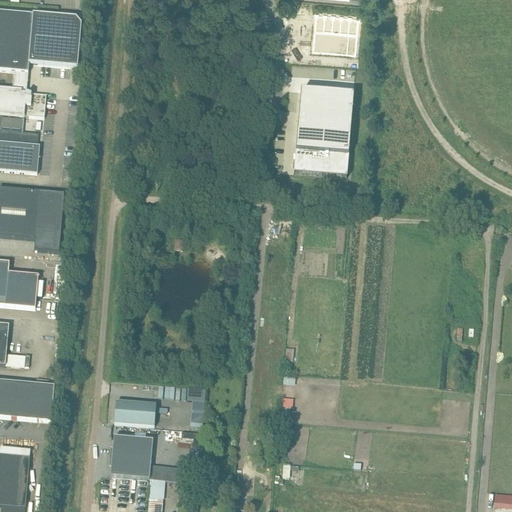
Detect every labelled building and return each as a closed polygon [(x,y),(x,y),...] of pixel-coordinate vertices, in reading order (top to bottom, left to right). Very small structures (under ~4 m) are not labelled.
[(0,115),(2,116),(44,120),(46,97),(32,96),(26,95),(29,65),(78,70),(81,31),(82,20),(76,20),(33,16),(0,13),(0,115)] [(314,16),(311,53),(354,56),(357,20),(314,16)] [(301,93),(293,175),(346,180),(353,97),(301,93)] [(0,172),(37,176),(40,148),(37,147),(38,136),(21,134),(1,132),(1,127),(2,116),(0,115),(0,172)] [(0,239),(36,242),(35,252),(58,254),(63,196),(0,190),(0,239)] [(175,240),(174,250),(183,251),(184,241),(175,240)] [(0,307),(6,308),(9,275),(10,265),(0,264),(0,307)] [(9,275),(6,308),(34,311),(35,300),(36,294),(38,278),(9,275)] [(0,368),(6,369),(24,371),(24,368),(29,369),(30,357),(25,357),(25,359),(6,357),(8,327),(0,326),(0,368)] [(0,419),(51,424),(54,388),(0,383),(0,419)] [(116,403),(114,426),(154,429),(156,407),(116,403)] [(114,438),(111,478),(150,481),(165,483),(197,486),(198,473),(151,468),(153,442),(114,438)] [(0,507),(2,508),(2,511),(24,511),(25,510),(26,497),(29,469),(30,460),(30,452),(0,449),(0,452),(0,507)] [(149,488),(148,500),(163,501),(164,489),(149,488)] [(511,510),(511,496),(493,494),(491,507),(511,510)] [(162,511),(163,501),(148,500),(147,511),(162,511)] [(139,503),(138,511),(145,511),(146,504),(139,503)]
